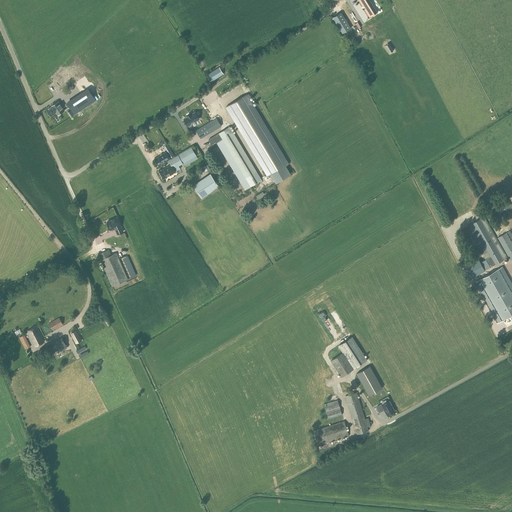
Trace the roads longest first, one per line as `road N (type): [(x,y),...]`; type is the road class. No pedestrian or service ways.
road 1 (residential): [(63,175),(0,28)]
road 2 (unclassified): [(383,426),(511,354)]
